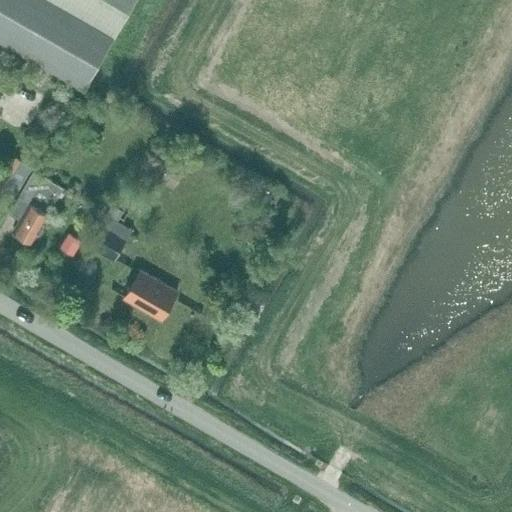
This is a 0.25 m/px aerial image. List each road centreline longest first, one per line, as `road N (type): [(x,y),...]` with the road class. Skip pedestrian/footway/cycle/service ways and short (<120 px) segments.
road 1 (track): [(353,435),(268,389),(262,371),(348,212),(344,192),(185,99),(180,71),(220,0)]
road 2 (unclassified): [(353,511),(0,305)]
road 3 (track): [(511,486),(498,509),(480,511),(363,441)]
